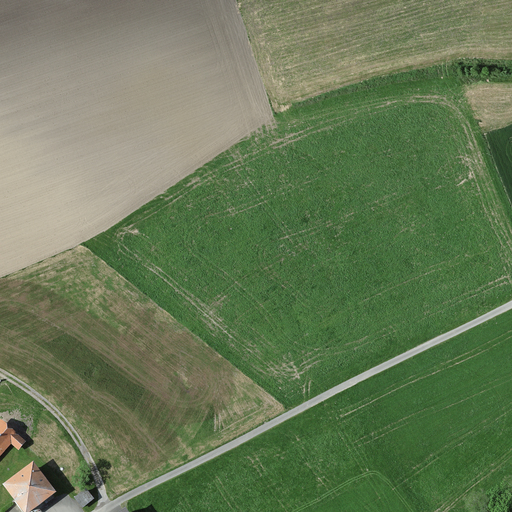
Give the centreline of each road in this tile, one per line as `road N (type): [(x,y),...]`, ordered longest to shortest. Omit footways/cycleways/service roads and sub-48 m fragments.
road 1 (track): [(102,511),(511,304)]
road 2 (track): [(0,372),(67,423),(93,467),(104,510)]
